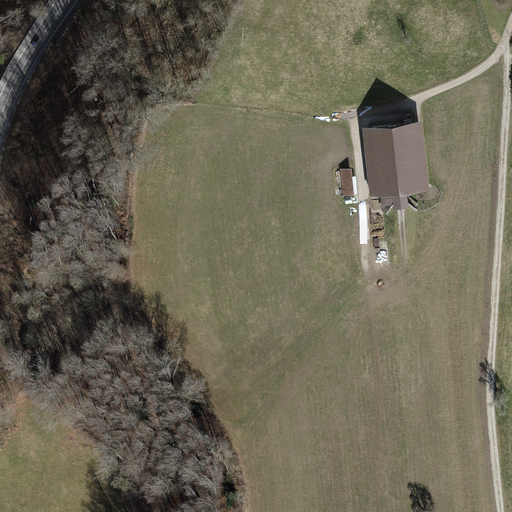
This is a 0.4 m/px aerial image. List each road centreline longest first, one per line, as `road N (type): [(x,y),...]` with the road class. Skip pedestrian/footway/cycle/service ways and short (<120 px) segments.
road 1 (track): [(504,45),(490,377),(501,511)]
road 2 (track): [(511,23),(486,67),(356,116),(366,267)]
road 3 (secondary): [(0,117),(66,0)]
